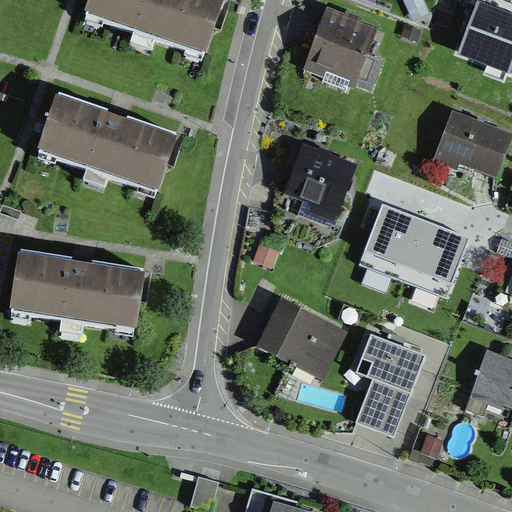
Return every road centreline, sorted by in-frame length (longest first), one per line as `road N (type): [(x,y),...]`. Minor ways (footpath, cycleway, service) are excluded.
road 1 (residential): [(193,432),(243,134),(276,0)]
road 2 (residential): [(193,432),(405,495)]
road 3 (residential): [(0,393),(193,432)]
